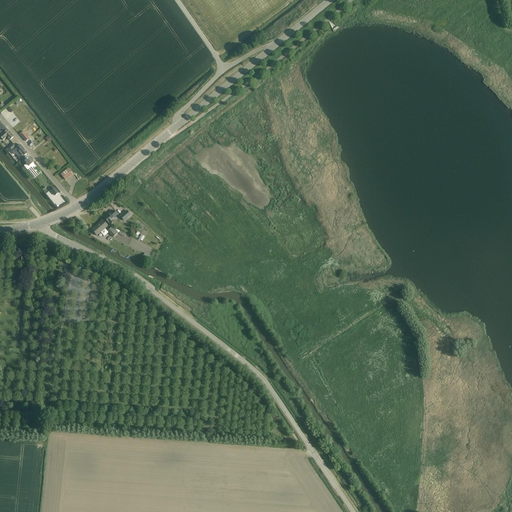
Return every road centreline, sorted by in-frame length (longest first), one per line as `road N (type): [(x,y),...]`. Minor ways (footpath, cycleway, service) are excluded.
road 1 (tertiary): [(353,511),(247,364),(126,271),(39,223)]
road 2 (secondary): [(76,207),(330,0)]
